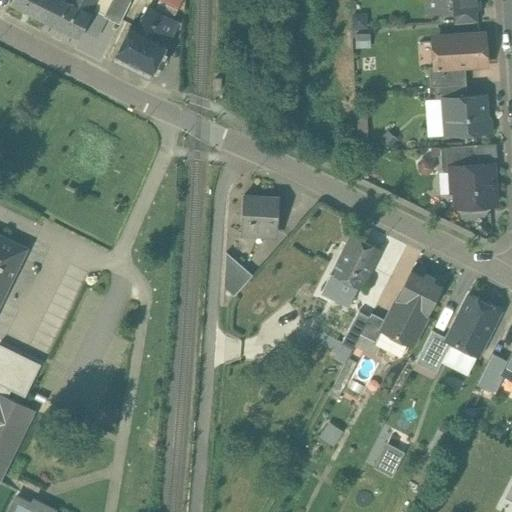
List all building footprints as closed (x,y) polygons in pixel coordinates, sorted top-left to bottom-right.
[(12,0),(11,3),(45,20),(55,0),(12,0)] [(55,0),(45,20),(79,38),(94,10),(104,15),(111,0),(55,0)] [(131,1),(129,0),(111,0),(104,15),(104,16),(120,24),(131,1)] [(180,0),(158,0),(154,9),(172,18),(177,9),(180,0)] [(427,0),(428,13),(454,11),(477,10),(478,10),(477,0),(427,0)] [(154,9),(148,6),(138,28),(168,43),(178,21),(172,18),(154,9)] [(477,10),(454,11),(455,23),(478,22),(477,10)] [(138,28),(131,25),(116,56),(152,74),(154,70),(159,73),(165,59),(161,56),(168,43),(138,28)] [(484,33),(455,35),(456,39),(434,41),(436,66),(436,68),(465,66),(486,65),(484,33)] [(465,66),(436,68),(436,66),(430,67),(431,86),(435,86),(467,84),(465,66)] [(467,84),(435,86),(435,99),(447,99),(447,98),(467,96),(467,84)] [(467,96),(447,98),(447,99),(448,113),(445,117),(446,135),(490,132),(490,119),(486,116),(484,95),(467,96)] [(496,143),(476,145),(478,165),(486,164),(489,158),(497,157),(496,143)] [(476,145),(440,147),(442,171),(455,170),(455,166),(478,165),(476,145)] [(478,165),(455,166),(455,170),(457,207),(495,204),(493,164),(486,164),(478,165)] [(279,197),(244,194),(241,234),(256,235),(257,228),(277,230),(279,197)] [(380,250),(349,234),(330,272),(343,279),(360,288),(380,250)] [(0,299),(25,249),(0,236),(0,299)] [(252,274),(226,252),(224,287),(234,294),(252,274)] [(386,320),(382,329),(383,329),(413,345),(445,282),(414,266),(386,320)] [(343,279),(330,272),(322,288),(336,294),(343,279)] [(501,310),(467,294),(445,338),(452,342),(478,355),(501,310)] [(359,311),(341,343),(352,349),(361,334),(369,317),(359,311)] [(369,317),(361,334),(376,342),(377,342),(383,329),(382,329),(386,320),(372,313),(369,317)] [(432,331),(416,362),(436,372),(443,360),(452,342),(445,338),(432,331)] [(376,342),(361,334),(355,344),(364,349),(376,355),(381,344),(377,342),(376,342)] [(443,360),(468,373),(478,355),(452,342),(443,360)] [(352,349),(341,343),(334,357),(345,363),(352,349)] [(355,344),(329,395),(337,399),(364,349),(355,344)] [(511,352),(508,361),(502,372),(511,376),(511,352)] [(493,353),(485,368),(488,369),(498,374),(500,375),(502,372),(508,361),(493,353)] [(488,369),(478,387),(489,393),(498,374),(488,369)] [(0,475),(32,407),(0,391),(0,475)] [(325,418),(315,436),(332,445),(342,427),(325,418)] [(54,511),(56,510),(44,504),(41,509),(16,496),(8,511),(54,511)]
